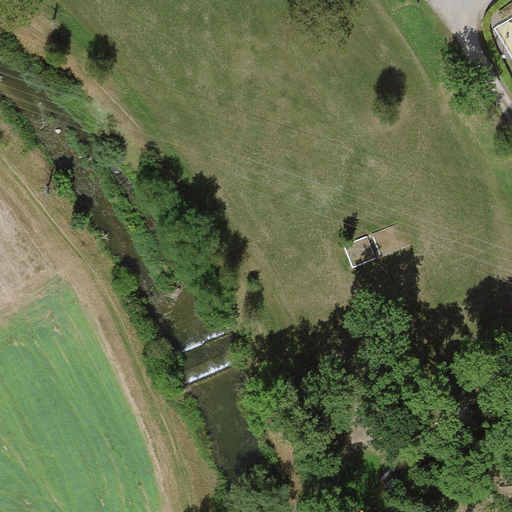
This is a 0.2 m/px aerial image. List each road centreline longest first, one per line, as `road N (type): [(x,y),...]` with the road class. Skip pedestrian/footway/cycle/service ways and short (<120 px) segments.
road 1 (track): [(511,115),(442,0)]
road 2 (track): [(396,356),(511,314)]
